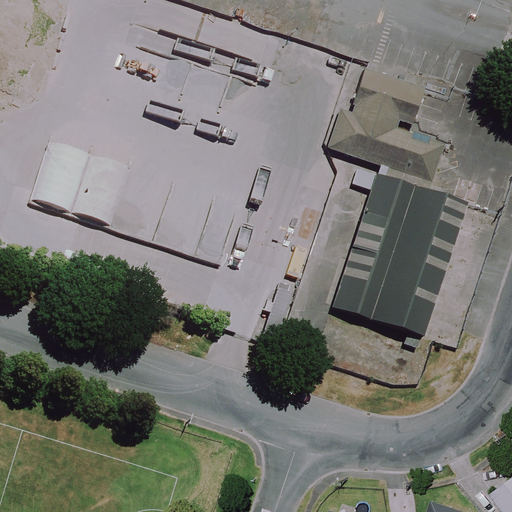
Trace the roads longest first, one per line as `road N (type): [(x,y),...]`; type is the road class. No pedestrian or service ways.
road 1 (residential): [(0,321),(304,426)]
road 2 (residential): [(304,426),(373,443),(418,444),(453,432),(493,395),(511,342)]
